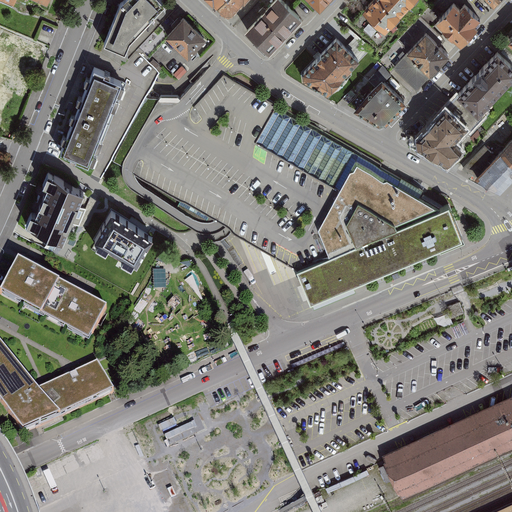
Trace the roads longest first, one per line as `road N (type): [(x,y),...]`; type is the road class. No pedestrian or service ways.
road 1 (tertiary): [(511,248),(0,475)]
road 2 (residential): [(511,4),(382,143)]
road 3 (residential): [(27,152),(88,0)]
road 4 (residential): [(266,72),(382,143)]
road 5 (residential): [(382,143),(494,211)]
